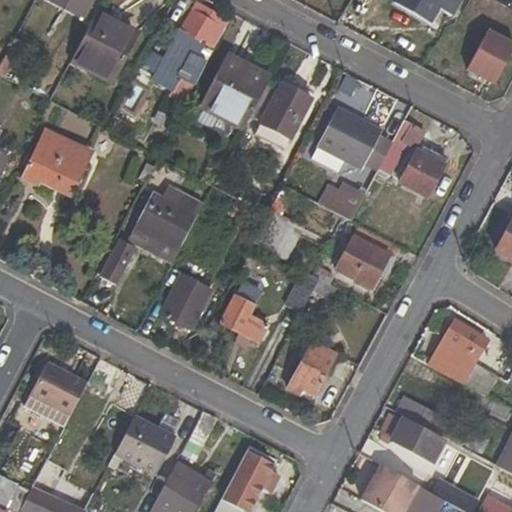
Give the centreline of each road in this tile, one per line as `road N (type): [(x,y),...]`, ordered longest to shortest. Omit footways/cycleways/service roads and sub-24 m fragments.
road 1 (residential): [(37,301),(332,460)]
road 2 (residential): [(245,0),(507,134)]
road 3 (residential): [(332,460),(431,277)]
road 4 (residential): [(431,277),(507,134)]
